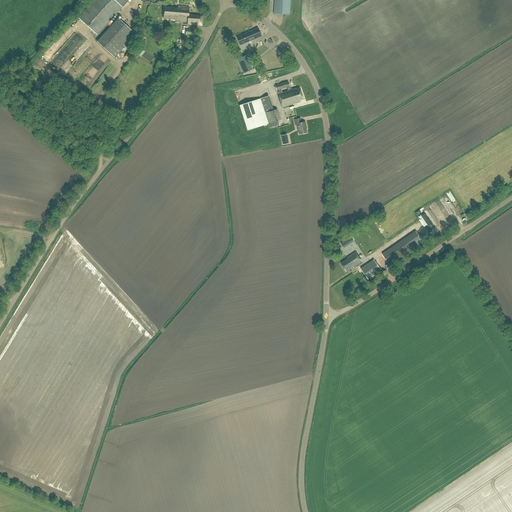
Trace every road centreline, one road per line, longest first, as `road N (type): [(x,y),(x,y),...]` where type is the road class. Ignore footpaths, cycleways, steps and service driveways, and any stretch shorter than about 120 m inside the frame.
road 1 (unclassified): [(0,324),(56,229),(200,49),(228,0)]
road 2 (tertiary): [(325,316),(323,108),(293,49),(228,0)]
road 3 (unclassified): [(325,316),(365,298),(511,198)]
road 4 (tertiary): [(306,511),(304,461),(325,316)]
